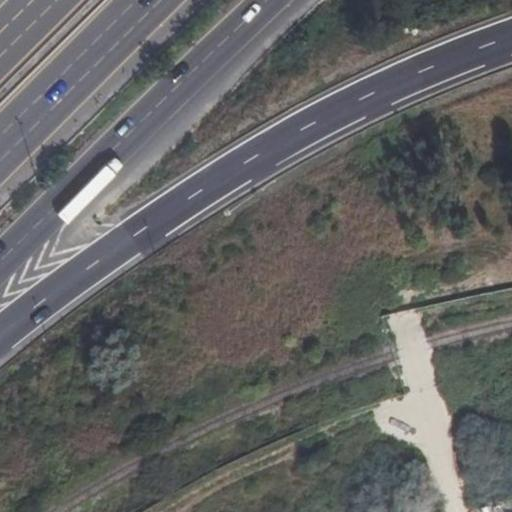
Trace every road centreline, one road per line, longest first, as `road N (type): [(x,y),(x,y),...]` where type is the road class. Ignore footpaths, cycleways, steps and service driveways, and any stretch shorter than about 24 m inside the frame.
road 1 (motorway): [(0,344),(176,218),(343,119),(511,57)]
road 2 (motorway): [(0,268),(273,0)]
road 3 (motorway): [(0,150),(151,0)]
